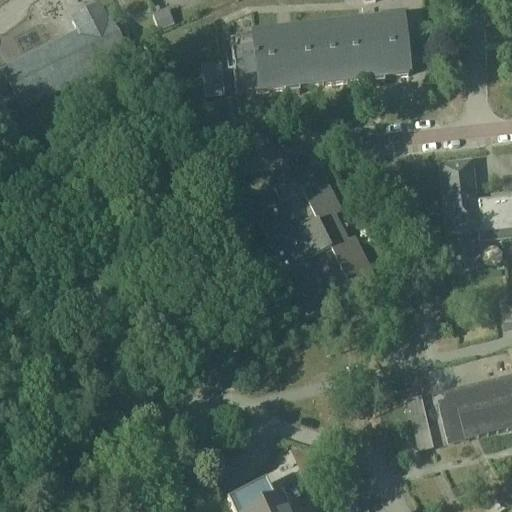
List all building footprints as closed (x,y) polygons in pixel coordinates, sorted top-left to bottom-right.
[(168,12),(152,18),(159,34),(174,28),(168,12)] [(122,49),(127,44),(128,37),(125,31),(119,28),(112,29),(108,21),(106,22),(103,16),(75,30),(81,41),(73,45),(70,40),(4,74),(22,110),(91,76),(89,72),(113,60),(111,56),(122,50),(122,49)] [(384,87),(384,82),(408,79),(402,23),(230,42),(236,98),(284,93),(285,98),(300,96),(299,91),(370,83),(370,88),(384,87)] [(141,67),(126,74),(133,89),(148,82),(141,67)] [(438,168),(446,236),(478,232),(479,246),(511,242),(511,198),(476,203),(471,164),(438,168)] [(274,196),(273,196),(249,208),(267,243),(274,239),(281,254),(278,263),(287,266),(291,272),(284,276),(307,322),(331,309),(330,307),(351,296),(352,299),(377,286),(354,240),(347,244),(343,237),(346,228),(337,226),(334,219),(341,215),(324,181),(299,193),(297,188),(287,189),(287,200),(278,205),(274,196)] [(159,354),(226,299),(214,284),(189,305),(194,311),(166,334),(157,323),(143,334),(159,354)] [(511,326),(511,310),(501,312),(503,327),(511,326)] [(302,325),(284,334),(291,348),(309,339),(302,325)] [(511,380),(445,397),(447,405),(438,407),(448,448),(511,432),(511,380)] [(421,399),(406,403),(410,422),(425,418),(421,399)] [(278,511),(266,488),(265,485),(227,504),(224,498),(222,499),(225,505),(228,511),(355,511),(351,503),(333,511),(278,511)]
